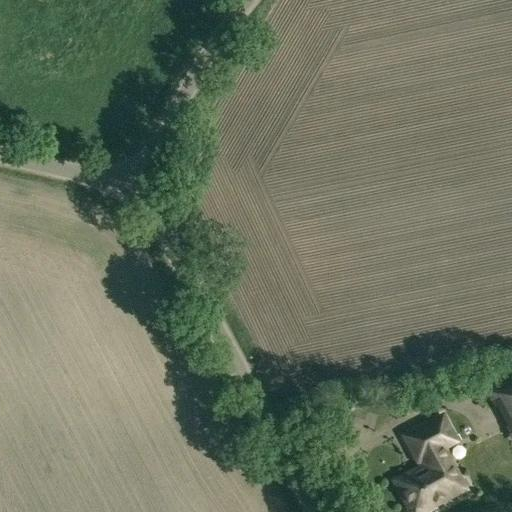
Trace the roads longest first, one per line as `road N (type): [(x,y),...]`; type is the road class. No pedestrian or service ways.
road 1 (unclassified): [(311,511),(123,181)]
road 2 (unclassified): [(123,181),(243,0)]
road 3 (unclassified): [(123,181),(0,154)]
